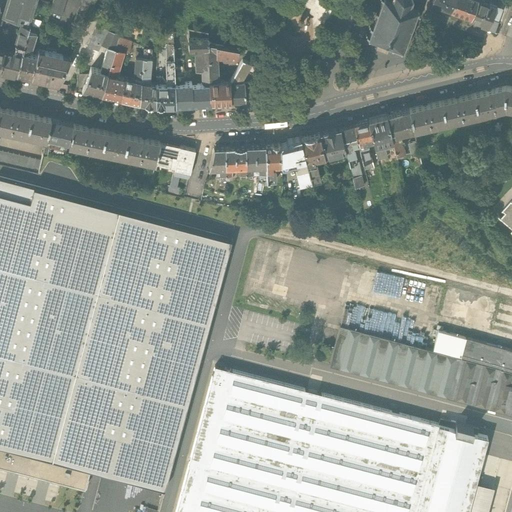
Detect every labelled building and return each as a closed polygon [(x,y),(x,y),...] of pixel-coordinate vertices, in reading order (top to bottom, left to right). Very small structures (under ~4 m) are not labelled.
[(35,0),(7,0),(5,7),(2,15),(21,21),(28,23),(35,0)] [(65,0),(53,0),(50,12),(60,15),(65,0)] [(82,0),(74,19),(85,24),(94,4),(95,0),(82,0)] [(380,0),(377,9),(374,8),(373,10),(376,11),(371,24),(369,23),(368,25),(371,26),(368,33),(365,32),(365,33),(368,34),(367,35),(368,35),(367,38),(368,38),(369,35),(374,37),(376,38),(376,41),(377,42),(378,39),(380,39),(378,46),(387,49),(389,43),(391,44),(390,46),(392,47),(393,44),(400,47),(399,50),(401,50),(402,48),(402,47),(405,48),(406,46),(403,45),(405,39),(408,40),(409,38),(406,37),(411,24),(414,25),(415,23),(412,22),(416,9),(419,10),(423,0),(380,0)] [(431,0),(431,2),(449,9),(452,0),(431,0)] [(452,0),(449,9),(470,17),(475,0),(452,0)] [(501,9),(476,0),(475,0),(470,17),(469,19),(494,28),(501,9)] [(40,22),(32,19),(30,24),(22,51),(27,52),(28,49),(31,50),(40,22)] [(28,23),(21,21),(15,43),(18,44),(17,50),(22,51),(30,24),(28,23)] [(100,70),(107,72),(114,47),(118,35),(119,32),(108,29),(96,25),(87,46),(98,50),(101,44),(107,46),(100,70)] [(166,56),(166,59),(173,59),(173,48),(171,31),(153,27),(154,39),(165,41),(165,50),(163,50),(163,56),(166,56)] [(187,27),(188,49),(195,49),(207,48),(207,43),(208,43),(207,31),(187,27)] [(123,50),(129,51),(130,41),(131,40),(118,35),(114,47),(123,50)] [(238,48),(208,43),(207,43),(207,48),(209,81),(214,81),(218,76),(217,56),(233,57),(236,58),(238,48)] [(0,59),(0,70),(17,74),(22,51),(17,50),(3,47),(0,59)] [(123,50),(114,47),(107,72),(112,74),(113,71),(116,72),(117,72),(117,71),(123,50)] [(143,47),(143,56),(141,80),(149,82),(151,47),(143,47)] [(173,48),(173,59),(174,77),(184,76),(183,59),(184,59),(184,50),(180,50),(180,47),(173,48)] [(209,83),(209,81),(207,48),(195,49),(196,69),(204,69),(201,72),(202,80),(204,83),(209,83)] [(242,59),(245,61),(247,49),(238,48),(236,58),(233,57),(231,65),(228,64),(229,80),(229,82),(242,59)] [(38,50),(37,54),(31,77),(58,83),(70,57),(38,50)] [(17,74),(31,77),(37,54),(27,52),(22,51),(17,74)] [(136,79),(141,80),(143,56),(135,56),(134,75),(134,77),(136,77),(136,79)] [(166,59),(167,83),(174,83),(174,77),(173,59),(166,59)] [(242,59),(229,82),(240,81),(247,69),(251,63),(245,61),(242,59)] [(251,63),(247,69),(256,73),(259,66),(251,63)] [(77,80),(75,87),(101,93),(107,72),(100,70),(91,67),(88,72),(76,72),(77,80)] [(101,93),(119,97),(124,76),(112,74),(107,72),(101,93)] [(119,97),(139,101),(141,80),(136,79),(124,76),(119,97)] [(139,101),(156,105),(155,83),(149,82),(141,80),(139,101)] [(210,102),(230,101),(229,82),(229,80),(214,81),(209,81),(209,83),(210,102)] [(308,89),(307,80),(297,81),(298,89),(308,89)] [(175,104),(210,102),(209,83),(204,83),(199,83),(199,81),(196,82),(196,83),(190,84),(190,82),(174,83),(175,104)] [(240,81),(229,82),(230,101),(245,100),(244,82),(244,81),(240,81)] [(244,82),(245,100),(253,100),(252,82),(244,82)] [(156,105),(175,104),(174,83),(167,83),(155,83),(156,105)] [(507,85),(473,93),(477,114),(507,107),(507,85)] [(445,121),(477,114),(473,93),(440,101),(445,121)] [(413,128),(445,121),(440,101),(408,108),(413,128)] [(0,107),(0,128),(26,135),(31,114),(0,107)] [(408,108),(386,114),(391,135),(396,133),(413,129),(413,128),(408,108)] [(51,119),(31,114),(26,135),(46,139),(46,138),(51,119)] [(392,139),(391,135),(386,114),(368,119),(373,138),(374,144),(392,139)] [(46,138),(68,143),(73,124),(51,119),(46,138)] [(364,141),(373,138),(368,119),(354,122),(358,142),(365,168),(373,166),(367,143),(365,144),(364,141)] [(351,144),(358,142),(354,122),(351,123),(340,126),(345,149),(349,164),(357,162),(353,147),(352,147),(351,144)] [(68,144),(101,151),(105,130),(73,124),(68,143),(68,144)] [(340,126),(319,131),(325,154),(345,149),(340,126)] [(101,151),(123,156),(127,135),(105,130),(101,151)] [(325,155),(325,154),(319,131),(300,136),(305,159),(311,182),(321,180),(316,160),(315,160),(314,157),(325,155)] [(397,139),(396,133),(391,135),(392,139),(394,146),(397,157),(405,155),(401,138),(397,139)] [(160,142),(127,135),(123,156),(155,162),(160,142)] [(286,140),(281,143),(281,165),(296,161),(305,159),(300,136),(287,138),(286,140)] [(383,149),(394,146),(392,139),(374,144),(378,160),(386,157),(383,149)] [(416,141),(407,143),(410,154),(419,152),(416,141)] [(174,167),(175,168),(179,146),(160,142),(155,162),(155,164),(174,167)] [(272,165),(281,165),(281,143),(265,145),(266,178),(266,180),(275,180),(275,169),(274,168),(272,167),(272,165)] [(244,145),(234,146),(235,166),(243,166),(243,168),(240,169),(240,178),(244,178),(244,176),(246,175),(244,145)] [(249,166),(255,165),(254,145),(244,145),(246,175),(249,175),(249,178),(252,178),(252,168),(249,168),(249,166)] [(265,145),(254,145),(255,165),(262,165),(262,168),(260,168),(260,175),(263,175),(263,178),(266,178),(265,145)] [(195,149),(179,146),(175,168),(174,167),(168,193),(178,195),(179,187),(176,186),(179,175),(189,177),(195,149)] [(229,167),(235,166),(234,146),(224,147),(226,182),(229,181),(229,179),(232,179),(232,170),(229,170),(229,167)] [(223,182),(226,182),(224,147),(214,147),(208,168),(222,167),(222,170),(220,170),(220,180),(223,180),(223,182)] [(0,150),(0,162),(39,171),(41,160),(0,150)] [(305,159),(296,161),(296,164),(294,164),(299,185),(311,182),(305,159)] [(361,175),(352,178),(355,188),(363,186),(361,175)] [(231,238),(0,176),(0,464),(85,487),(90,468),(164,488),(231,238)] [(511,202),(511,201),(502,212),(503,212),(505,214),(500,219),(497,216),(497,217),(511,230),(511,233),(511,234),(511,202)] [(339,325),(329,364),(511,412),(511,370),(432,349),(339,325)] [(511,349),(437,329),(432,349),(511,370),(511,349)] [(467,511),(474,485),(487,437),(476,433),(478,428),(440,418),(439,423),(214,364),(175,511),(467,511)] [(485,511),(491,490),(474,485),(467,511),(485,511)]
